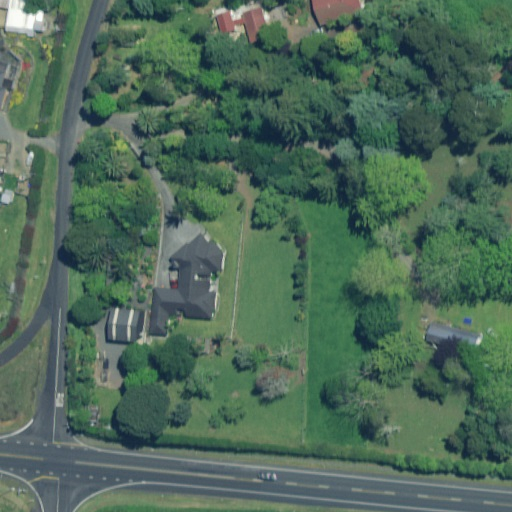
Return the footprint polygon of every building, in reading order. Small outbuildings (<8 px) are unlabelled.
[(33,0),(1,0),(0,6),(15,9),(11,30),(36,35),(37,29),(45,31),(49,9),(32,6),(33,0)] [(369,12),(365,0),(317,0),(326,26),(369,12)] [(285,3),(273,6),(278,22),(290,19),(285,3)] [(277,36),(268,7),(245,14),(254,43),(277,36)] [(0,59),(0,110),(5,111),(16,63),(0,59)] [(212,244),(206,235),(173,258),(183,271),(182,291),(157,289),(155,335),(172,336),(173,316),(182,317),(183,309),(192,310),(191,317),(218,319),(219,294),(215,293),(216,273),(225,273),(227,255),(218,241),(212,244)] [(151,311),(118,308),(115,339),(148,342),(151,311)] [(484,336),(435,322),(430,340),(480,354),(484,336)]
